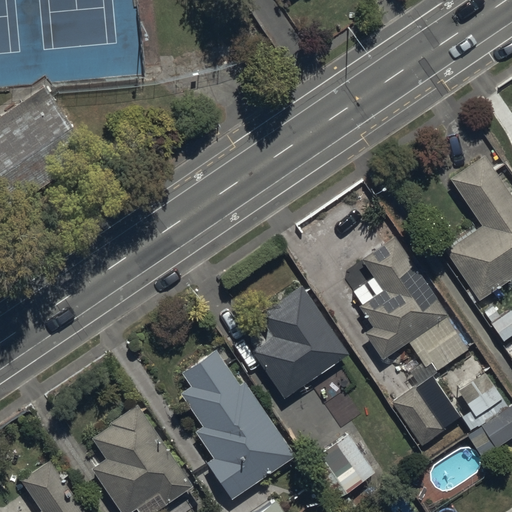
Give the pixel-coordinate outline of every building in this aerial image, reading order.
[(46,77),(0,110),(0,208),(93,141),(46,77)] [(479,218),(443,243),(479,294),(511,270),(511,191),(484,150),(449,175),(479,218)] [(373,320),(364,327),(383,352),(407,334),(427,361),(430,358),(436,365),(468,342),(445,311),(447,310),(394,231),(360,254),(382,286),(360,301),(373,320)] [(272,328),(249,344),(284,392),(316,369),(328,385),(343,374),(332,359),(348,347),(298,278),(257,307),(272,328)] [(214,344),(180,366),(190,381),(181,387),(202,419),(195,424),(213,451),(205,456),(229,493),(293,451),(243,376),(238,379),(214,344)] [(430,369),(390,397),(421,441),(461,413),(430,369)] [(511,397),(498,376),(467,397),(497,443),(511,433),(511,397)] [(105,450),(90,461),(125,510),(157,487),(164,498),(192,478),(135,398),(90,430),(105,450)] [(346,427),(307,454),(334,495),(374,466),(346,427)] [(88,511),(51,455),(22,474),(42,505),(31,511),(88,511)] [(286,511),(276,495),(247,511),(286,511)]
